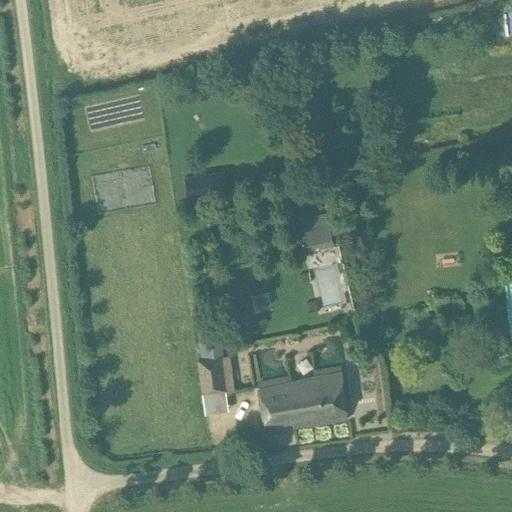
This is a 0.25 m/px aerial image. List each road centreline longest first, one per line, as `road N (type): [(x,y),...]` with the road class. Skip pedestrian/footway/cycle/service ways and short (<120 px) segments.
road 1 (unclassified): [(67,483),(12,0)]
road 2 (unclassified): [(511,446),(340,446),(67,483)]
